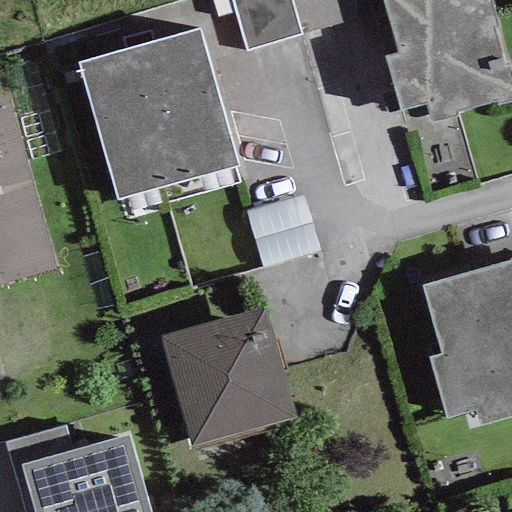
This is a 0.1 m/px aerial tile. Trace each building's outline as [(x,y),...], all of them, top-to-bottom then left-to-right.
[(472,0),(361,0),(397,138),(502,111),(472,0)] [(180,40),(79,68),(118,208),(219,180),(180,40)] [(22,104),(0,110),(0,303),(76,281),(22,104)] [(313,211),(258,221),(268,274),(322,264),(313,211)] [(511,268),(509,259),(403,294),(453,446),(511,426),(511,268)] [(256,317),(165,351),(207,460),(298,426),(256,317)] [(147,511),(128,438),(19,467),(31,511),(147,511)]
